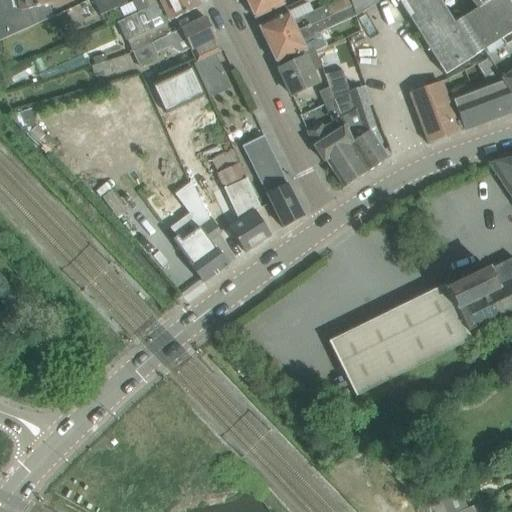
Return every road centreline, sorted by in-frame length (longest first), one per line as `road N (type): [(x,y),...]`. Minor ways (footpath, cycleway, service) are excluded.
road 1 (tertiary): [(55,446),(179,332),(330,222)]
road 2 (residential): [(330,222),(222,0)]
road 3 (tertiary): [(330,222),(396,180),(511,137)]
